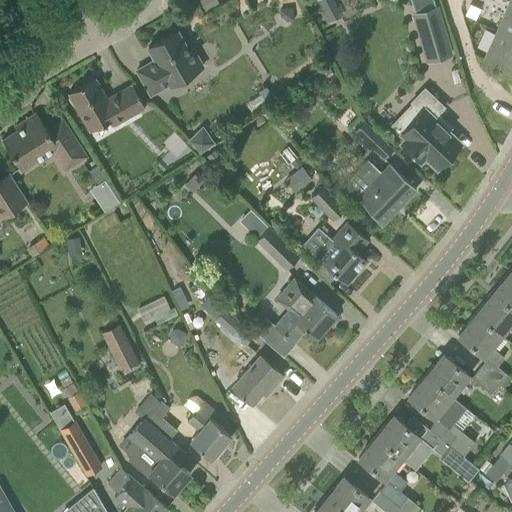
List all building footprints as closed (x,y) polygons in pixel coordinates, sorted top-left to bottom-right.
[(215,0),(200,0),(198,1),(205,14),(219,6),(215,0)] [(316,0),(329,22),(341,15),(333,0),(316,0)] [(508,0),(507,7),(496,29),(511,36),(511,0),(510,0),(508,0)] [(469,4),(464,15),(474,20),(479,9),(469,4)] [(291,7),(279,9),(280,16),(286,21),(293,20),(291,7)] [(413,14),(418,33),(442,26),(436,7),(413,14)] [(511,36),(496,29),(483,58),(510,71),(511,65),(511,36)] [(136,70),(146,87),(150,94),(168,84),(169,85),(202,66),(193,49),(188,52),(186,48),(176,31),(147,47),(154,59),(136,70)] [(67,93),(77,110),(89,132),(108,121),(111,126),(144,108),(141,101),(131,84),(106,98),(94,77),(67,93)] [(411,102),(422,112),(401,134),(406,138),(401,143),(420,160),(424,156),(436,167),(459,143),(437,122),(441,117),(436,113),(443,107),(424,89),(411,102)] [(259,95),(245,105),(251,113),(265,102),(259,95)] [(1,139),(12,156),(21,170),(36,160),(38,163),(53,153),(64,170),(86,156),(62,119),(46,129),(35,112),(20,122),(22,125),(1,139)] [(354,130),(383,158),(392,149),(363,121),(354,130)] [(188,139),(199,153),(214,142),(202,125),(188,139)] [(214,149),(206,156),(217,167),(224,160),(214,149)] [(367,160),(342,186),(356,200),(358,198),(380,225),(415,188),(389,163),(380,173),(367,160)] [(285,179),(294,190),(311,177),(302,166),(285,179)] [(95,167),(88,171),(96,184),(103,179),(95,167)] [(229,168),(223,174),(230,181),(236,175),(229,168)] [(0,218),(26,202),(18,190),(8,173),(0,177),(0,218)] [(195,173),(185,183),(193,191),(203,181),(195,173)] [(311,196),(332,219),(344,208),(322,185),(311,196)] [(148,216),(140,223),(150,237),(159,230),(148,216)] [(357,252),(367,240),(346,221),(329,241),(325,237),(312,252),(323,262),(316,270),(329,282),(336,275),(345,283),(366,260),(357,252)] [(258,237),(255,240),(286,268),(297,255),(262,222),(253,232),(258,237)] [(43,236),(27,248),(32,256),(49,244),(43,236)] [(77,237),(66,238),(68,255),(79,253),(77,237)] [(511,274),(509,272),(492,293),(511,309),(511,274)] [(283,291),(284,291),(296,301),(263,338),(281,355),(303,328),(314,338),(335,314),(294,278),(283,291)] [(511,309),(492,293),(475,314),(500,334),(511,319),(511,309)] [(162,296),(137,308),(143,322),(160,314),(169,310),(162,296)] [(214,320),(244,346),(253,335),(224,309),(214,320)] [(487,359),(479,368),(499,385),(506,375),(496,366),(503,357),(490,346),(500,334),(475,314),(457,335),(483,356),(487,359)] [(129,346),(118,324),(102,332),(113,354),(129,346)] [(172,330),(169,334),(169,340),(175,343),(181,342),(183,338),(183,332),(177,329),(172,330)] [(231,386),(236,390),(251,403),(262,391),(265,394),(282,375),(267,361),(259,354),(231,386)] [(442,354),(425,375),(450,396),(450,395),(467,374),(442,354)] [(499,385),(479,368),(471,377),(491,394),(499,385)] [(433,417),(439,422),(431,431),(449,445),(462,456),(473,441),(452,424),(465,407),(450,395),(450,396),(425,375),(407,397),(433,417)] [(73,385),(62,391),(67,400),(78,394),(73,385)] [(160,400),(145,418),(169,439),(177,430),(162,417),(170,408),(160,400)] [(189,441),(194,445),(209,458),(212,455),(216,457),(221,451),(219,447),(230,435),(209,417),(214,411),(202,401),(187,419),(199,429),(189,441)] [(415,469),(423,459),(409,447),(418,436),(392,415),(385,425),(386,425),(376,437),(400,457),(415,469)] [(144,418),(128,436),(151,456),(142,466),(172,493),(189,473),(177,462),(184,453),(169,439),(145,418),(144,418)] [(58,429),(85,476),(102,466),(75,419),(58,429)] [(429,429),(421,439),(432,447),(441,455),(443,453),(459,466),(465,459),(457,452),(449,445),(431,431),(429,429)] [(386,481),(378,490),(404,511),(415,511),(419,507),(406,497),(398,491),(406,482),(391,469),(400,457),(376,437),(366,449),(365,448),(357,458),(386,481)] [(501,472),(508,464),(498,456),(492,464),(501,472)] [(494,481),(501,472),(492,464),(484,473),(494,481)] [(119,511),(163,511),(167,507),(121,468),(110,480),(107,484),(117,492),(114,497),(124,507),(119,511)] [(342,476),(325,498),(342,511),(355,511),(368,497),(342,476)] [(53,478),(37,489),(43,498),(59,487),(53,478)] [(511,504),(511,480),(508,478),(503,484),(511,504)] [(12,511),(0,489),(0,511),(12,511)] [(38,503),(44,511),(67,511),(72,509),(59,489),(38,503)] [(404,511),(378,490),(371,500),(385,511),(404,511)] [(342,511),(325,498),(313,511),(342,511)] [(107,511),(101,502),(89,511),(107,511)]
